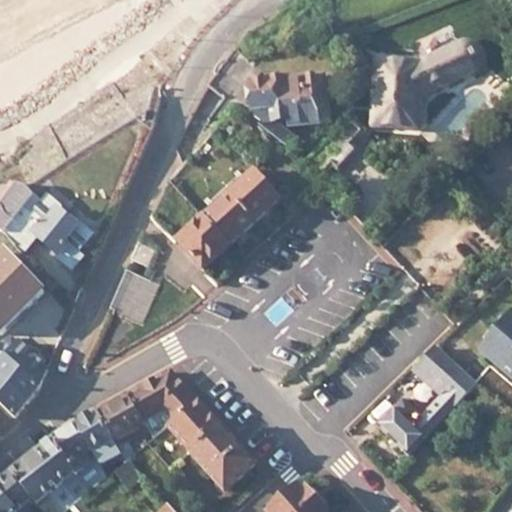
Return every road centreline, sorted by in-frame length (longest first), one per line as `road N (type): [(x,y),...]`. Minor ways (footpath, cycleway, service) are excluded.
road 1 (residential): [(67,401),(63,380),(182,99),(207,49),(265,0)]
road 2 (residential): [(67,401),(169,340),(200,335),(316,443)]
